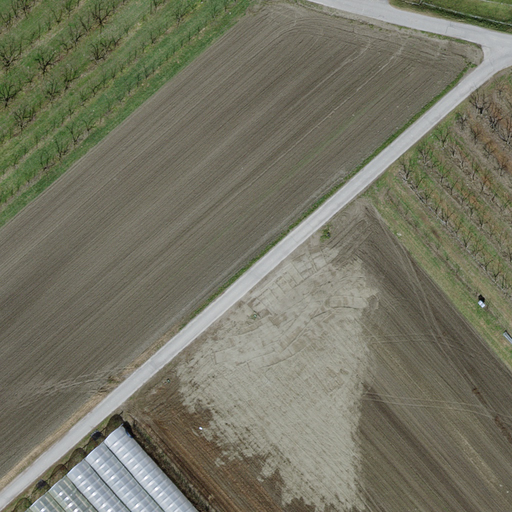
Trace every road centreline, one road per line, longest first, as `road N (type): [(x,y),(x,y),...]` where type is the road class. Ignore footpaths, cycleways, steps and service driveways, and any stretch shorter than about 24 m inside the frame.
road 1 (unclassified): [(0,503),(511,50)]
road 2 (unclassified): [(511,46),(318,0)]
